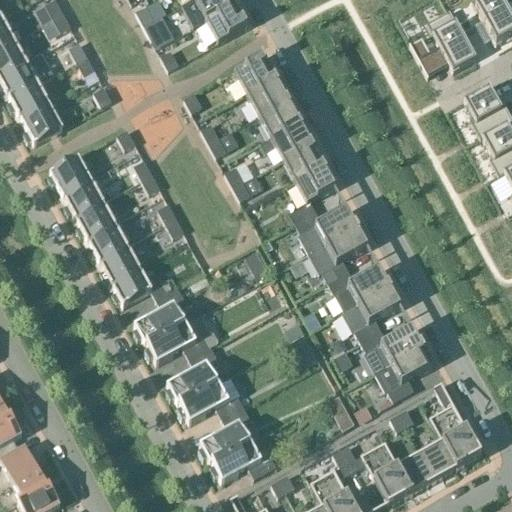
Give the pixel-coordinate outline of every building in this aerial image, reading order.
[(205,27),(233,12),(225,0),(202,0),(193,6),(181,13),(192,33),(204,27),(205,27)] [(486,0),(470,9),(478,22),(477,22),(494,53),(511,42),(511,31),(494,0),(485,0),(486,0)] [(511,3),(510,0),(495,0),(503,15),(511,9),(511,3)] [(43,12),(51,26),(62,20),(54,6),(43,12)] [(205,27),(217,50),(245,35),(233,12),(205,27)] [(134,19),(142,33),(152,28),(145,13),(134,19)] [(62,20),(51,26),(59,40),(69,34),(62,20)] [(443,26),(427,35),(435,48),(434,48),(451,78),(474,66),(450,22),(443,26)] [(0,25),(0,54),(13,47),(1,25),(0,25)] [(460,40),(472,34),(467,26),(456,32),(460,40)] [(152,28),(142,33),(150,47),(160,42),(152,28)] [(430,60),(422,45),(409,51),(417,66),(430,60)] [(0,82),(25,69),(13,47),(0,54),(0,82)] [(67,56),(75,70),(86,64),(78,49),(67,56)] [(167,78),(177,72),(169,58),(159,64),(167,78)] [(261,63),(233,79),(245,101),(273,86),(261,63)] [(86,64),(75,70),(83,84),(94,78),(86,64)] [(25,69),(0,82),(0,97),(2,96),(8,107),(37,91),(25,69)] [(245,101),(254,117),(257,123),(285,108),(273,86),(245,101)] [(49,113),(37,91),(8,107),(10,109),(6,111),(11,120),(15,118),(20,129),(49,113)] [(487,93),(462,107),(471,123),(481,141),(482,143),(480,144),(481,145),(511,128),(511,125),(510,125),(503,112),(499,114),(487,93)] [(100,114),(111,109),(103,94),(92,100),(100,114)] [(190,121),(200,115),(193,101),(182,106),(190,121)] [(285,108),(257,123),(269,145),(297,130),(285,108)] [(49,113),(20,129),(26,139),(22,141),(27,150),(31,148),(33,151),(62,135),(49,113)] [(511,127),(511,128),(481,145),(489,160),(499,178),(500,181),(511,174),(511,141),(507,132),(511,128),(511,127)] [(274,154),(281,167),(309,152),(297,130),(269,145),(259,150),(264,160),(274,154)] [(199,137),(207,151),(218,145),(209,131),(199,137)] [(123,157),(134,151),(126,137),(115,143),(123,157)] [(218,145),(207,151),(215,165),(225,159),(218,145)] [(281,167),(292,186),(293,189),(321,173),(309,152),(281,167)] [(51,193),(55,191),(61,202),(90,186),(77,164),(48,179),(50,183),(47,185),(51,193)] [(132,173),(140,187),(150,181),(143,167),(132,173)] [(223,180),(231,195),(242,190),(253,184),(244,168),(223,180)] [(306,211),(288,221),(294,231),(315,220),(309,210),(333,196),(321,173),(293,189),(306,211)] [(511,174),(500,181),(501,182),(503,181),(511,195),(511,197),(511,174)] [(150,181),(140,187),(147,202),(158,196),(150,181)] [(102,208),(90,186),(61,202),(66,212),(63,214),(68,223),(71,221),(73,224),(102,208)] [(242,190),(231,195),(238,208),(249,202),(242,190)] [(102,208),(73,224),(78,234),(75,236),(80,245),(83,243),(85,246),(114,230),(102,208)] [(156,217),(164,232),(175,226),(167,211),(156,217)] [(315,220),(294,231),(299,242),(310,261),(324,253),(356,236),(354,232),(353,232),(345,217),(321,230),(315,220)] [(175,226),(164,232),(172,245),(182,240),(175,226)] [(126,252),(114,230),(85,246),(91,256),(87,258),(91,267),(95,265),(97,268),(126,252)] [(310,261),(307,263),(318,282),(321,280),(326,291),(336,286),(335,286),(347,279),(342,269),(366,256),(358,240),(356,236),(324,253),(310,261)] [(126,252),(97,268),(102,278),(99,280),(104,289),(107,287),(109,290),(138,274),(126,252)] [(263,271),(252,278),(256,286),(268,280),(263,271)] [(150,297),(138,274),(109,290),(115,300),(111,302),(115,311),(119,308),(121,313),(150,297),(155,307),(167,301),(161,291),(150,297)] [(336,286),(326,291),(332,301),(343,320),(357,312),(389,295),(387,291),(386,292),(377,276),(353,290),(347,279),(335,286),(336,286)] [(140,347),(144,353),(145,352),(184,330),(184,329),(183,330),(172,311),(183,305),(177,295),(167,301),(155,307),(161,317),(133,333),(135,338),(132,340),(137,349),(140,347)] [(343,320),(341,321),(351,340),(353,339),(359,350),(380,338),(374,328),(399,315),(390,300),(391,299),(389,295),(357,312),(343,320)] [(184,330),(145,352),(155,371),(182,357),(188,367),(210,355),(204,344),(195,350),(184,330)] [(380,338),(359,350),(365,361),(363,362),(373,381),(390,372),(421,354),(419,351),(418,351),(410,336),(386,349),(380,338)] [(304,343),(293,348),(298,359),(309,353),(304,343)] [(390,372),(373,381),(384,400),(386,399),(392,410),(413,398),(407,388),(431,374),(423,359),(421,354),(390,372)] [(216,365),(210,355),(188,367),(193,377),(165,392),(168,398),(165,400),(169,409),(173,407),(176,412),(217,390),(216,389),(215,389),(205,370),(216,365)] [(217,390),(176,412),(177,412),(180,416),(176,418),(181,427),(184,425),(188,431),(215,416),(220,426),(243,414),(236,403),(227,408),(217,390)] [(0,429),(10,424),(9,422),(7,424),(0,410),(0,429)] [(452,413),(428,426),(440,449),(465,435),(452,413)] [(253,432),(243,414),(220,426),(226,436),(198,452),(201,457),(197,459),(202,468),(206,466),(209,472),(249,449),(249,448),(248,449),(242,438),(253,432)] [(405,417),(397,421),(404,435),(412,430),(405,417)] [(404,435),(397,421),(388,426),(395,440),(404,435)] [(21,443),(10,424),(0,429),(0,467),(18,457),(13,447),(21,443)] [(465,435),(440,449),(455,476),(480,463),(465,435)] [(249,449),(209,472),(210,471),(212,475),(209,477),(213,486),(217,484),(220,490),(247,475),(253,485),(275,473),(269,462),(260,468),(249,449)] [(455,476),(440,449),(418,461),(433,488),(455,476)] [(359,463),(372,486),(396,473),(384,450),(359,463)] [(18,457),(0,467),(0,481),(17,511),(48,494),(48,493),(46,494),(29,464),(24,467),(18,457)] [(418,461),(396,473),(411,500),(433,488),(418,461)] [(389,511),(411,500),(396,473),(372,486),(386,511),(389,511)] [(319,511),(325,511),(345,501),(333,478),(308,492),(319,511)] [(286,482),(277,487),(285,500),(293,496),(286,482)] [(285,500),(277,487),(269,492),(276,505),(285,500)] [(58,511),(48,494),(17,511),(16,511),(58,511)] [(351,511),(345,501),(325,511),(351,511)]
